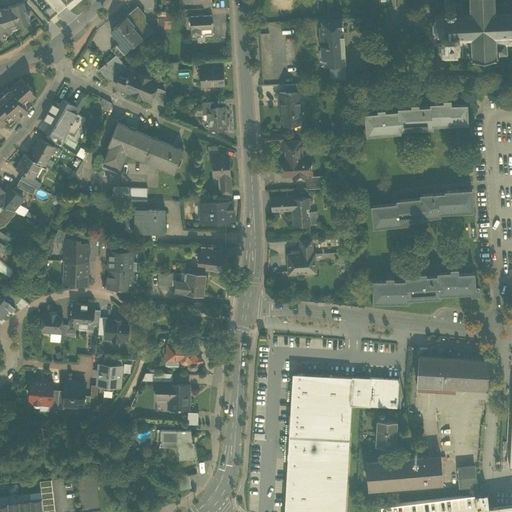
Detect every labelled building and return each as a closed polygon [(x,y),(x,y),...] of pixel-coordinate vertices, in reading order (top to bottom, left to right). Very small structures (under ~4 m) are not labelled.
[(473,54),(473,57),(475,57),(475,54),(479,54),(479,56),(490,55),(490,53),(494,53),(494,56),(497,56),(496,53),(500,53),(500,52),(505,52),(505,53),(507,53),(507,52),(508,52),(508,50),(507,50),(507,43),(511,42),(511,0),(444,0),(445,10),(442,10),(442,11),(439,13),(438,11),(435,13),(438,15),(434,19),(433,17),(432,20),(433,20),(433,24),(432,25),(433,27),(434,26),(438,29),(437,31),(439,33),(440,30),(443,33),(443,34),(446,33),(446,52),(446,53),(446,54),(447,54),(447,55),(448,55),(448,54),(454,54),(454,55),(456,55),(456,54),(462,53),(462,55),(464,55),(464,53),(469,53),(470,54),(473,54)] [(5,7),(0,8),(0,16),(1,17),(2,17),(2,19),(10,28),(19,25),(19,26),(30,22),(29,18),(30,15),(26,9),(23,1),(12,5),(12,6),(5,8),(5,7)] [(144,14),(137,7),(127,16),(134,25),(133,26),(135,30),(144,22),(144,18),(144,14)] [(170,28),(170,16),(157,15),(157,24),(163,24),(163,28),(170,28)] [(190,16),(191,34),(201,34),(200,29),(213,28),(213,23),(214,23),(213,20),(212,20),(212,15),(190,16)] [(8,28),(10,28),(2,19),(2,17),(1,17),(0,16),(0,20),(7,30),(8,28)] [(121,41),(128,50),(142,37),(135,30),(133,26),(134,25),(127,16),(111,30),(121,41)] [(324,58),(325,64),(330,63),(335,63),(345,62),(346,62),(345,48),(344,40),(343,22),(343,17),(331,18),(321,19),(322,25),(317,25),(317,33),(320,32),(320,38),(329,38),(330,41),(330,44),(321,44),(321,50),(319,51),(319,58),(324,58)] [(154,30),(144,18),(144,22),(135,30),(142,37),(143,38),(154,30)] [(271,49),(271,32),(259,32),(260,50),(271,49)] [(116,54),(119,57),(128,50),(121,41),(112,49),(116,54)] [(106,77),(117,81),(120,74),(128,77),(131,69),(128,68),(125,65),(119,57),(116,54),(109,60),(99,69),(106,77)] [(164,63),(165,71),(178,71),(178,62),(164,63)] [(345,62),(335,63),(330,63),(331,80),(336,80),(347,79),(345,62)] [(200,68),(201,86),(224,85),(224,67),(200,68)] [(154,79),(131,69),(128,77),(123,89),(151,100),(157,87),(152,85),(154,79)] [(123,89),(128,77),(120,74),(117,81),(115,85),(123,89)] [(0,123),(2,125),(14,115),(18,119),(22,116),(20,115),(23,112),(25,113),(29,110),(25,105),(36,95),(32,90),(33,89),(27,82),(26,83),(21,78),(9,89),(10,90),(1,99),(0,98),(0,123)] [(286,84),(286,92),(299,91),(299,84),(286,84)] [(0,93),(0,98),(1,99),(10,90),(9,89),(7,87),(0,93)] [(151,100),(166,106),(166,100),(165,90),(157,87),(151,100)] [(283,102),(285,124),(302,123),(300,91),(299,91),(286,92),(279,92),(280,102),(283,102)] [(76,102),(81,105),(87,95),(82,93),(76,102)] [(431,103),(431,106),(432,123),(467,122),(467,104),(450,104),(450,99),(445,99),(445,102),(431,103)] [(54,100),(49,110),(80,127),(82,124),(85,119),(86,118),(77,113),(80,108),(74,106),(64,100),(61,104),(54,100)] [(112,103),(107,100),(105,104),(103,106),(104,109),(109,111),(112,103)] [(433,126),(432,123),(431,106),(418,106),(418,103),(412,104),(413,106),(399,107),(399,110),(400,127),(433,126)] [(208,108),(209,128),(227,127),(227,125),(229,125),(228,118),(226,118),(225,107),(214,107),(208,108)] [(400,130),(400,127),(399,110),(385,111),(385,108),(379,109),(379,112),(366,113),(368,133),(400,130)] [(43,119),(46,121),(45,123),(44,124),(45,129),(49,131),(65,140),(68,133),(74,136),(79,127),(80,128),(80,127),(49,110),(43,119)] [(101,167),(118,174),(127,152),(174,172),(183,149),(156,138),(132,128),(118,122),(108,145),(110,145),(101,167)] [(49,131),(46,136),(61,146),(65,140),(49,131)] [(266,135),(267,142),(282,141),(287,141),(287,140),(286,134),(266,135)] [(39,138),(29,156),(42,163),(45,165),(55,147),(39,138)] [(293,175),(293,177),(307,176),(307,174),(312,174),(311,157),(303,157),(302,139),(287,140),(287,141),(282,141),(283,149),(287,148),(287,161),(281,161),(282,175),(293,175)] [(79,146),(75,154),(82,157),(86,149),(79,146)] [(33,178),(42,163),(29,156),(25,154),(17,169),(23,173),(33,178)] [(223,187),(223,188),(231,187),(230,175),(231,175),(229,157),(219,157),(220,160),(212,160),(213,163),(211,163),(212,168),(213,168),(213,173),(221,173),(221,176),(223,187)] [(23,173),(20,179),(37,187),(39,188),(41,183),(33,178),(23,173)] [(307,176),(307,188),(323,188),(323,175),(312,176),(312,174),(307,174),(307,176)] [(33,194),(37,187),(20,179),(17,186),(33,194)] [(0,186),(0,203),(5,207),(5,208),(7,206),(14,210),(16,206),(23,198),(9,186),(5,191),(0,186)] [(112,198),(147,199),(147,188),(113,187),(112,198)] [(421,194),(422,197),(424,215),(440,213),(440,211),(473,209),(472,189),(446,190),(446,192),(421,194)] [(200,196),(201,203),(210,203),(210,202),(217,201),(216,195),(200,196)] [(271,196),(272,210),(293,209),(292,199),(288,199),(288,195),(271,196)] [(293,209),(294,224),(310,223),(309,210),(308,197),(292,198),(292,199),(293,209)] [(424,217),(424,215),(422,197),(398,199),(398,202),(372,205),(375,225),(408,222),(408,219),(424,217)] [(135,199),(135,209),(147,210),(147,199),(135,199)] [(212,212),(213,220),(234,219),(233,201),(230,201),(217,201),(210,202),(210,203),(211,210),(211,212),(212,212)] [(202,221),(213,220),(212,212),(211,212),(211,210),(210,203),(201,203),(202,221)] [(5,208),(5,207),(0,212),(0,226),(1,227),(5,225),(16,211),(14,210),(7,206),(5,208)] [(166,210),(147,210),(135,209),(134,229),(155,230),(155,232),(165,233),(165,219),(166,210)] [(309,210),(310,223),(318,223),(318,210),(309,210)] [(53,242),(64,242),(64,241),(67,238),(74,239),(74,232),(58,228),(53,242)] [(0,241),(6,245),(10,238),(0,231),(0,241)] [(65,260),(83,261),(87,261),(87,254),(89,252),(89,246),(87,243),(78,243),(78,239),(74,239),(67,238),(64,241),(64,242),(64,249),(65,251),(65,260)] [(300,249),(300,253),(313,252),(312,238),(300,239),(300,249)] [(212,269),(226,271),(228,255),(220,253),(221,250),(215,249),(213,249),(213,246),(201,245),(199,262),(206,263),(206,269),(212,269)] [(109,250),(109,269),(132,270),(133,261),(133,251),(109,250)] [(315,252),(313,252),(300,253),(290,254),(287,254),(288,271),(288,274),(316,272),(315,252)] [(0,269),(7,275),(12,268),(0,259),(0,269)] [(83,267),(83,261),(65,260),(64,276),(67,277),(67,283),(88,284),(89,267),(83,267)] [(439,272),(439,275),(440,292),(475,290),(474,272),(458,273),(458,268),(452,268),(452,271),(439,272)] [(122,288),(132,288),(132,287),(132,270),(109,269),(108,287),(122,288)] [(186,293),(202,295),(204,278),(205,275),(188,272),(188,273),(187,282),(187,284),(186,293)] [(158,285),(176,285),(176,281),(176,273),(158,273),(158,285)] [(407,277),(407,280),(408,297),(440,295),(440,292),(439,275),(426,276),(426,273),(420,273),(420,276),(407,277)] [(408,300),(408,297),(407,280),(393,280),(393,277),(388,277),(388,280),(374,280),(374,300),(408,300)] [(175,291),(186,293),(187,284),(176,281),(176,285),(175,291)] [(6,287),(1,295),(15,306),(21,297),(6,287)] [(12,311),(16,306),(15,306),(1,295),(0,293),(0,316),(1,318),(9,308),(12,311)] [(74,325),(93,327),(93,324),(94,309),(95,305),(88,305),(88,304),(82,303),(81,304),(76,303),(74,325)] [(42,331),(61,333),(62,324),(63,315),(57,314),(57,313),(49,312),(49,314),(43,313),(42,331)] [(107,317),(100,317),(99,325),(98,334),(105,334),(106,320),(107,320),(107,317)] [(113,340),(120,340),(120,339),(128,339),(129,322),(121,322),(121,320),(115,319),(114,321),(107,320),(106,320),(105,334),(105,337),(113,338),(113,340)] [(171,346),(179,347),(181,345),(186,345),(186,339),(168,338),(168,346),(171,346)] [(192,367),(195,368),(197,365),(197,363),(201,360),(195,353),(192,353),(192,347),(190,345),(186,345),(181,345),(179,347),(171,346),(169,348),(169,355),(171,358),(181,358),(182,361),(185,362),(188,361),(190,363),(190,365),(192,367)] [(90,363),(91,354),(78,353),(77,362),(90,363)] [(417,383),(487,388),(489,360),(458,358),(419,355),(417,383)] [(103,390),(113,390),(114,386),(120,387),(122,365),(121,365),(104,363),(100,363),(98,385),(104,385),(103,390)] [(142,380),(161,380),(161,372),(146,372),(145,373),(142,380)] [(173,373),(161,372),(161,380),(172,381),(173,373)] [(344,511),(351,404),(397,407),(399,379),(293,373),(284,511),(344,511)] [(51,404),(53,389),(53,382),(36,380),(32,384),(30,398),(34,402),(51,404)] [(65,405),(84,407),(85,395),(86,385),(75,384),(75,381),(66,380),(65,390),(64,405),(65,405)] [(178,408),(188,408),(189,384),(156,383),(156,399),(157,399),(157,397),(166,397),(168,400),(169,400),(169,408),(170,408),(170,407),(178,407),(178,408)] [(50,407),(57,407),(59,390),(53,389),(51,404),(50,407)] [(188,424),(198,424),(198,412),(188,411),(188,424)] [(377,445),(395,446),(397,420),(378,419),(377,445)] [(178,446),(180,459),(196,457),(194,442),(192,442),(191,430),(178,430),(161,430),(160,441),(177,442),(178,446)] [(255,439),(255,443),(262,444),(263,433),(254,432),(253,438),(255,439)] [(367,462),(369,487),(443,481),(441,456),(367,462)] [(475,466),(459,468),(460,486),(477,485),(475,466)] [(192,487),(190,473),(177,475),(179,489),(192,487)] [(80,511),(99,511),(97,474),(78,475),(80,511)] [(489,511),(489,506),(487,492),(480,493),(454,496),(381,505),(381,511),(489,511)] [(42,497),(31,499),(32,511),(43,511),(44,510),(43,504),(42,498),(42,497)] [(32,511),(31,499),(20,500),(20,511),(32,511)] [(8,501),(9,503),(9,511),(20,511),(20,500),(8,501)] [(511,511),(511,502),(489,506),(489,511),(511,511)] [(9,511),(9,503),(0,504),(0,511),(9,511)]
